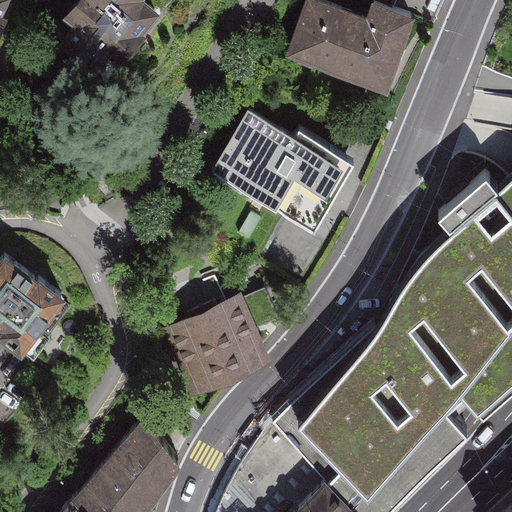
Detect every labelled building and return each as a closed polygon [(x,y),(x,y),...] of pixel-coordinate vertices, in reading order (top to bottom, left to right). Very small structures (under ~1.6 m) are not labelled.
[(63,24),(49,40),(93,80),(155,10),(143,0),(61,0),(50,13),(63,24)] [(361,0),(357,12),(327,0),(300,0),(278,55),(376,94),(409,12),(378,0),(361,0)] [(343,163),(241,108),(205,176),(307,231),(343,163)] [(371,511),(458,432),(442,413),(459,394),(472,412),(479,421),(511,391),(511,177),(495,192),(482,179),(434,221),(448,237),(417,265),(386,313),(268,428),(314,477),(322,485),(346,511),(371,511)] [(0,349),(12,359),(31,334),(59,300),(30,277),(28,281),(0,258),(0,349)] [(243,296),(167,329),(187,383),(262,349),(243,296)] [(65,503),(58,511),(132,511),(177,460),(130,418),(58,497),(65,503)] [(346,511),(322,485),(268,428),(246,454),(233,474),(222,496),(215,511),(346,511)] [(511,511),(511,499),(498,511),(511,511)]
